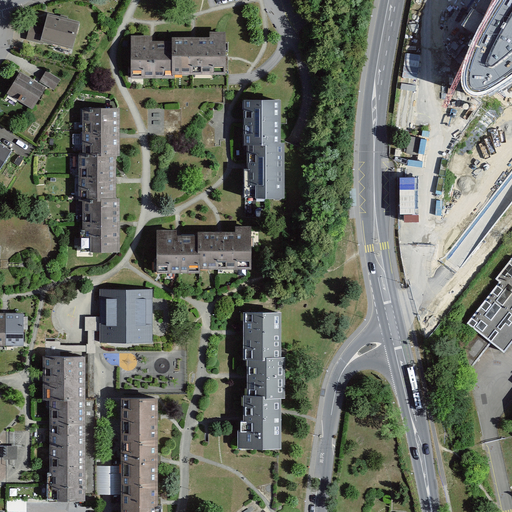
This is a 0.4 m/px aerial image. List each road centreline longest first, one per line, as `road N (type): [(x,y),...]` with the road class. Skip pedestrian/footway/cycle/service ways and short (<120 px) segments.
road 1 (secondary): [(392,0),(373,165),(377,247),(396,339)]
road 2 (residential): [(136,0),(116,39),(114,63),(138,118),(149,187),(125,265)]
road 3 (residential): [(396,339),(357,354),(338,380),(321,511)]
road 4 (secondary): [(396,339),(431,511)]
